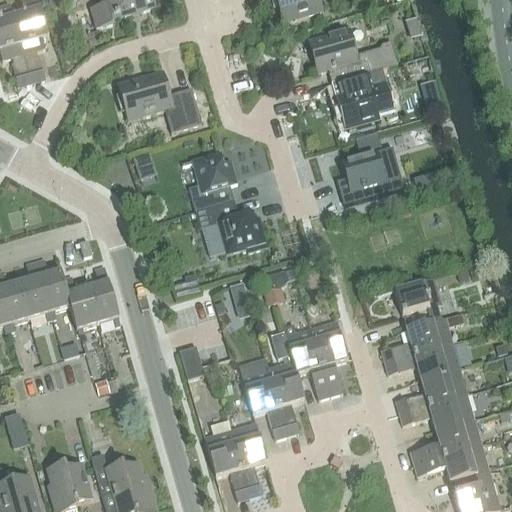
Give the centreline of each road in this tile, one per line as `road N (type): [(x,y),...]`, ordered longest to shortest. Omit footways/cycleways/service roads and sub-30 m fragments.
road 1 (residential): [(108,219),(193,511)]
road 2 (residential): [(28,164),(74,85),(101,59),(203,29)]
road 3 (residential): [(295,205),(277,146),(230,121),(203,29)]
road 4 (residential): [(291,511),(286,489),(293,470),(323,448),(337,423),(376,408)]
